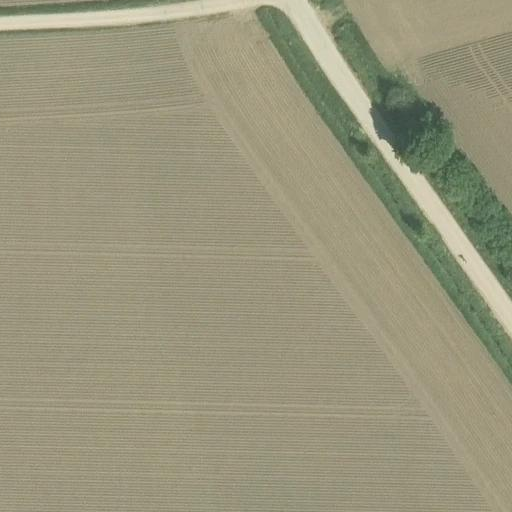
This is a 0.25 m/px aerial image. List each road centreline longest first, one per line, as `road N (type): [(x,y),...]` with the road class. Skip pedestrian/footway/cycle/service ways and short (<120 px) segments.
road 1 (unclassified): [(511,309),(327,65),(290,0)]
road 2 (track): [(0,24),(276,0)]
